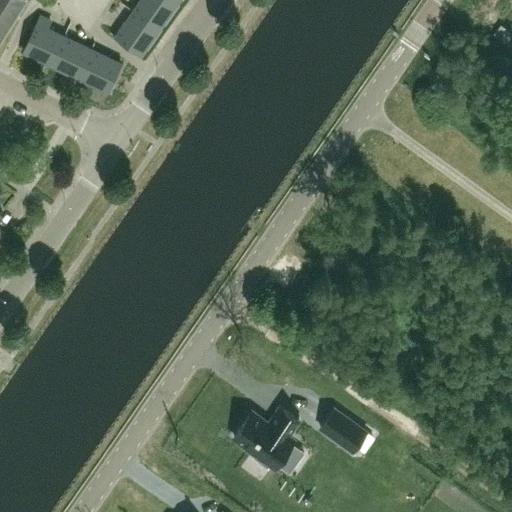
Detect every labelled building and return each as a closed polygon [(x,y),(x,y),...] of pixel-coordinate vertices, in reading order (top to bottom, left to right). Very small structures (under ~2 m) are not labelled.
[(0,0),(0,35),(22,0),(0,0)] [(140,0),(134,9),(159,27),(176,2),(173,0),(140,0)] [(134,9),(133,10),(116,35),(141,52),(159,27),(134,9)] [(23,50),(51,64),(65,36),(46,27),(50,20),(40,15),(23,50)] [(51,64),(79,77),(92,49),(65,36),(51,64)] [(92,49),(79,77),(107,90),(120,62),(92,49)] [(252,410),(233,437),(256,453),(253,457),(267,466),(270,462),(274,466),(293,439),(287,436),(299,419),(280,406),(268,422),(252,410)] [(367,430),(334,407),(320,426),(353,449),(367,430)]
